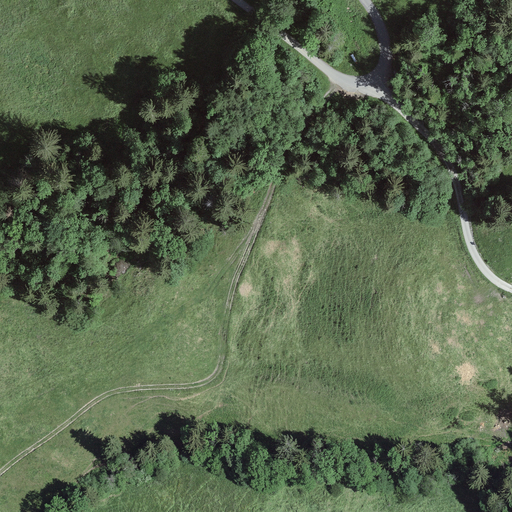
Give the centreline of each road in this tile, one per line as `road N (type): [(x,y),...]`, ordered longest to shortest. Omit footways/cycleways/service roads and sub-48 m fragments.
road 1 (track): [(0,472),(95,399),(192,388),(215,375),(227,311),(278,158),(341,78)]
road 2 (track): [(372,79),(442,150),(474,253),(511,287)]
road 3 (unclassified): [(236,0),(330,72),(358,82),(378,74),(385,59),(364,0)]
